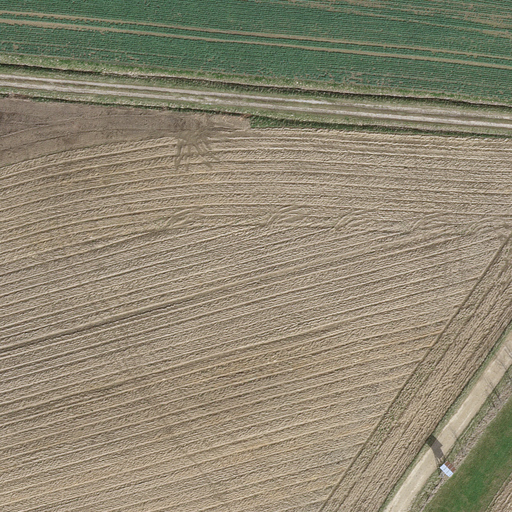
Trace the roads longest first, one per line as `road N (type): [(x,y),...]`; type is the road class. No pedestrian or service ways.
road 1 (track): [(0,73),(511,122)]
road 2 (track): [(511,351),(404,511)]
